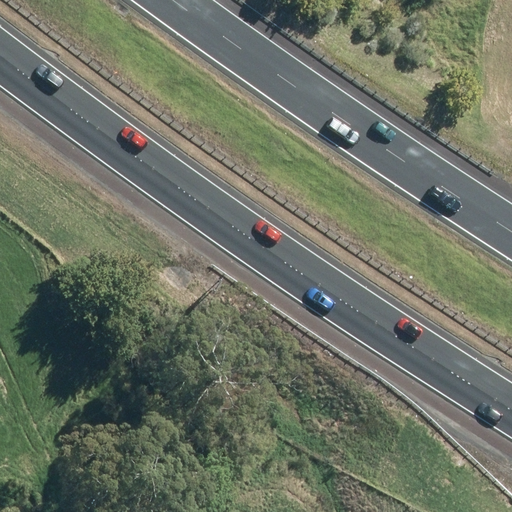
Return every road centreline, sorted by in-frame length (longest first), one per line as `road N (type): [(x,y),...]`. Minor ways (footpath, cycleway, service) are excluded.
road 1 (motorway): [(511,401),(318,278),(0,47)]
road 2 (motorway): [(178,0),(511,207)]
